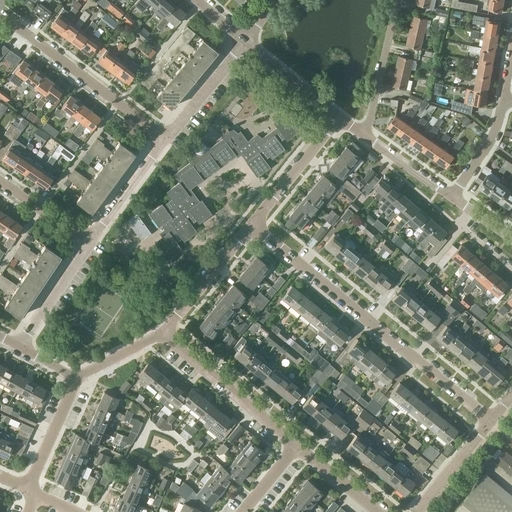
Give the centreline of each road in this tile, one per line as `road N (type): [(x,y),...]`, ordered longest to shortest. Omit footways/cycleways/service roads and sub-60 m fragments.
road 1 (residential): [(490,420),(254,224)]
road 2 (residential): [(164,139),(0,14)]
road 3 (residential): [(296,445),(162,332)]
road 4 (residential): [(162,332),(254,224)]
road 5 (residential): [(82,252),(164,139)]
road 6 (residential): [(365,133),(396,0)]
road 7 (residential): [(254,224),(330,116)]
road 8 (unknown): [(119,105),(200,3)]
road 9 (residential): [(164,139),(241,38)]
road 10 (residential): [(32,490),(77,378)]
